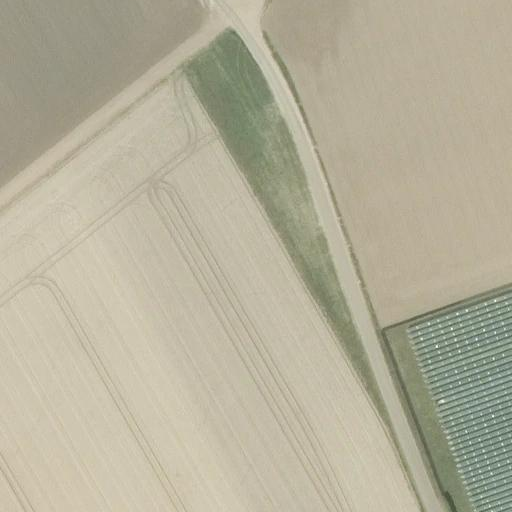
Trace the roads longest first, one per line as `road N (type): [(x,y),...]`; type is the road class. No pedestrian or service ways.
road 1 (unclassified): [(437,511),(371,354),(292,114),(261,52),(219,0)]
road 2 (track): [(246,0),(0,205)]
